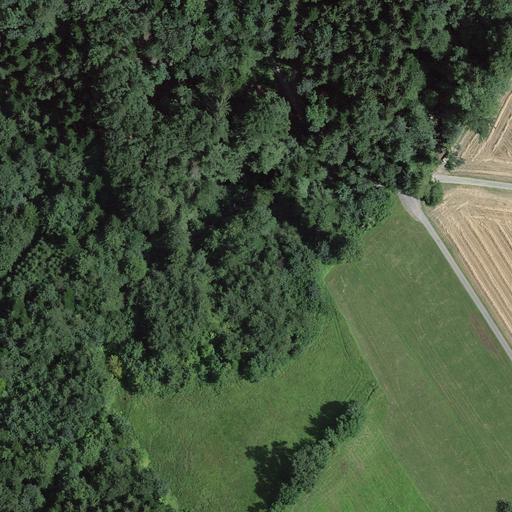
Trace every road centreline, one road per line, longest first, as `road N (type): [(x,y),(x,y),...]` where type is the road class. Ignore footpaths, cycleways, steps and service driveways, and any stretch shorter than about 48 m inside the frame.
road 1 (track): [(42,203),(146,223),(189,217),(234,158),(246,84),(260,82),(296,103),(298,0)]
road 2 (track): [(240,0),(335,175),(407,186)]
